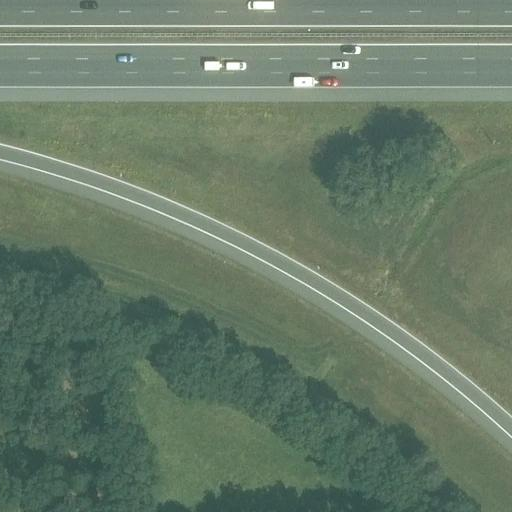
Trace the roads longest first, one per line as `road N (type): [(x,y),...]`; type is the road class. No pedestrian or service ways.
road 1 (motorway): [(0,157),(141,201),(304,280),(386,331),(511,433)]
road 2 (motorway): [(511,5),(0,5)]
road 3 (motorway): [(0,65),(511,65)]
